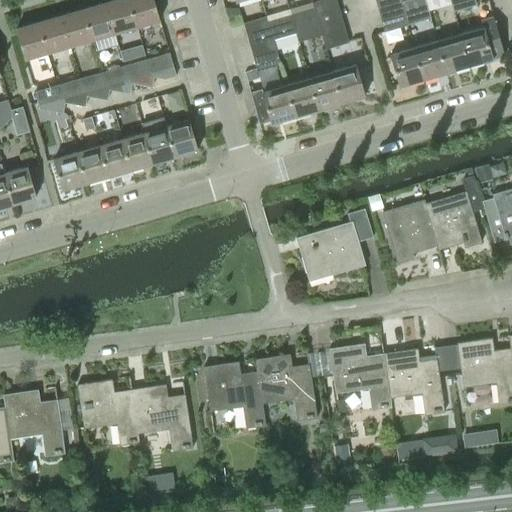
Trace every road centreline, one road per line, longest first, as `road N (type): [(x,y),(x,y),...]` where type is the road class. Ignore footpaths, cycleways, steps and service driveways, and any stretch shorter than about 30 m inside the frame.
road 1 (residential): [(0,363),(282,322)]
road 2 (residential): [(242,183),(511,102)]
road 3 (residential): [(0,252),(242,183)]
road 4 (residential): [(282,322),(511,282)]
road 5 (residential): [(242,183),(189,0)]
road 6 (residential): [(282,322),(242,183)]
road 7 (primary): [(390,511),(511,497)]
